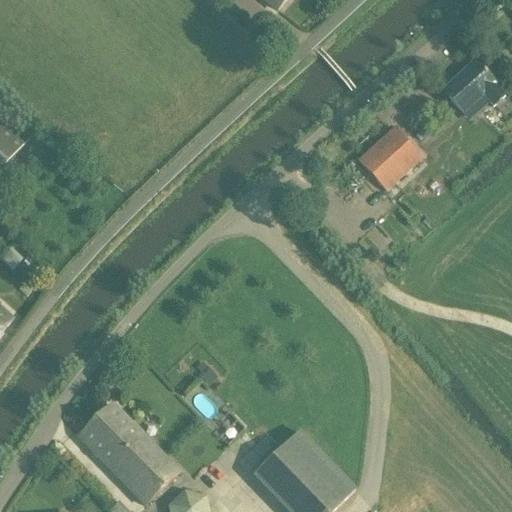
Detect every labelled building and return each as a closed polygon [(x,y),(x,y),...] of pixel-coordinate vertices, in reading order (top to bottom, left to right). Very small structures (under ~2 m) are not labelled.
[(262,0),(275,11),(284,0),(262,0)] [(473,65),(442,93),(464,116),(483,99),(493,109),(504,98),(495,88),(475,65),(474,64),(473,65)] [(0,173),(28,142),(0,116),(0,173)] [(385,193),(422,160),(394,130),(357,163),(385,193)] [(0,336),(14,321),(0,308),(0,336)] [(145,508),(179,474),(113,408),(80,442),(145,508)] [(336,511),(357,492),(300,434),(253,480),(283,511),(336,511)] [(208,511),(205,500),(185,494),(169,509),(170,511),(208,511)]
